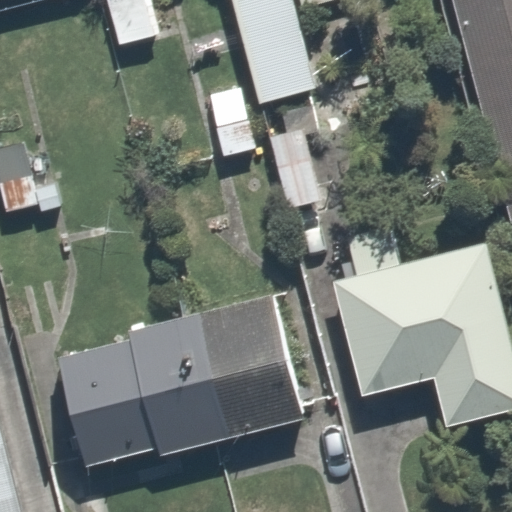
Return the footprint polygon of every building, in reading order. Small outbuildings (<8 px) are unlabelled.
[(233,0),(262,103),(326,86),(305,10),(302,0),(233,0)] [(302,0),(305,10),(341,0),(302,0)] [(511,0),(451,0),(511,223),(511,0)] [(254,103),(215,113),(227,159),(266,149),(254,103)] [(306,124),(270,133),(287,203),(323,194),(306,124)] [(350,232),(359,268),(337,273),(368,396),(443,377),(455,425),(511,410),(511,311),(492,234),(415,254),(407,218),(350,232)] [(59,359),(90,469),(310,408),(279,297),(59,359)] [(0,511),(34,511),(0,372),(0,511)]
